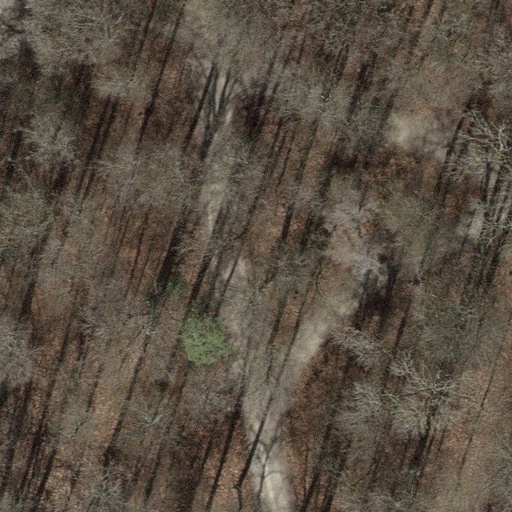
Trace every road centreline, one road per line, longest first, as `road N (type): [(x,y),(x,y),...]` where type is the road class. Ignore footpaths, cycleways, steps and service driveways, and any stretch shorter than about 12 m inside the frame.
road 1 (track): [(210,456),(411,231),(511,202)]
road 2 (track): [(199,36),(511,171)]
